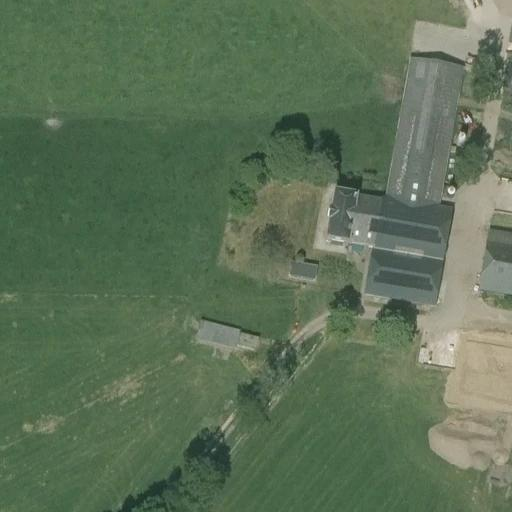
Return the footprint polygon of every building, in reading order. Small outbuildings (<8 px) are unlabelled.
[(400,114),(384,204),(334,196),(326,242),(373,251),(365,297),(433,309),(450,216),(438,214),(454,123),(462,70),(409,60),(400,114)] [(511,236),(489,233),(479,293),(511,298),(511,236)] [(287,264),(286,280),(313,281),(314,266),(287,264)] [(239,332),(200,322),(195,343),(233,353),(239,332)] [(504,338),(460,330),(455,356),(500,363),(504,338)]
